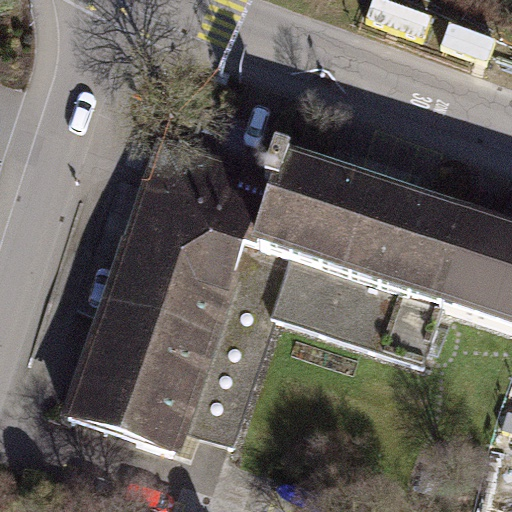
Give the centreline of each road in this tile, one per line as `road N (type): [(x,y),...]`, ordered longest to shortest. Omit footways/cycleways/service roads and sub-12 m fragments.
road 1 (residential): [(0,351),(65,157),(106,0)]
road 2 (residential): [(184,0),(348,74),(511,132)]
